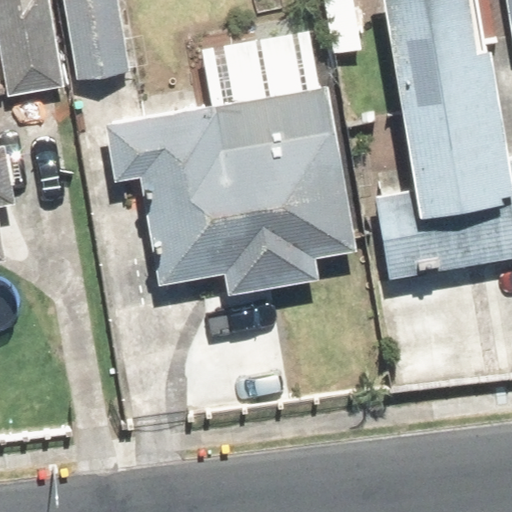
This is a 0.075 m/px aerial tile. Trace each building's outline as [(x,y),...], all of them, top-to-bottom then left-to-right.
[(67,0),(1,0),(17,87),(81,76),(67,0)] [(125,0),(78,0),(90,69),(135,61),(125,0)] [(361,0),(392,191),(358,196),(372,282),(511,259),(511,167),(491,171),(470,43),(453,46),(445,0),(361,0)] [(511,0),(499,0),(505,54),(511,53),(511,0)] [(349,246),(311,28),(187,49),(197,102),(96,119),(107,184),(125,181),(141,274),(211,263),(216,292),(305,277),(301,254),(349,246)] [(0,129),(0,248),(8,247),(1,197),(28,194),(20,138),(1,140),(0,129)]
